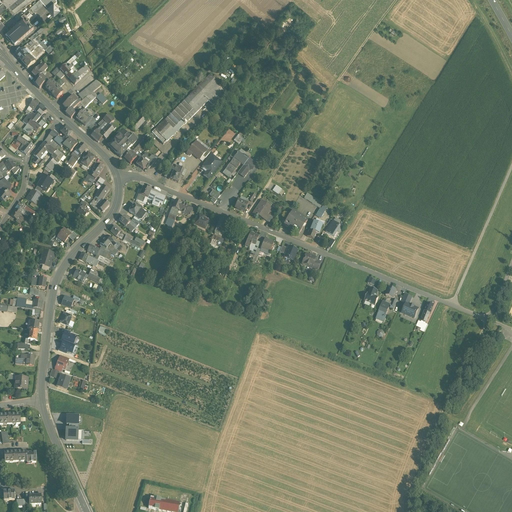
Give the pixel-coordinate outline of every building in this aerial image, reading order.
[(1,0),(2,1),(3,2),(7,6),(13,14),(29,0),(1,0)] [(38,0),(30,7),(34,12),(44,4),(40,0),(38,0)] [(47,7),(53,15),(60,9),(54,2),(53,1),(47,7)] [(25,15),(28,19),(34,14),(30,10),(25,15)] [(23,18),(4,35),(14,46),(33,30),(30,26),(31,25),(29,24),(27,25),(26,25),(28,23),(26,22),(23,18)] [(58,34),(64,30),(62,26),(56,30),(58,34)] [(36,33),(29,40),(31,42),(32,43),(34,41),(34,40),(39,36),(36,33)] [(34,41),(32,43),(33,45),(30,48),(33,51),(37,47),(39,46),(34,41)] [(28,45),(15,56),(21,62),(29,56),(34,52),(33,51),(30,48),(28,45)] [(45,52),(39,46),(37,47),(33,51),(34,52),(29,56),(31,58),(32,57),(35,61),(45,52)] [(29,56),(21,62),(27,69),(35,63),(31,58),(29,56)] [(44,67),(42,65),(39,68),(40,69),(39,70),(43,74),(47,70),(47,69),(47,70),(44,68),(45,67),(44,67)] [(65,67),(64,66),(60,70),(69,81),(69,80),(74,76),(68,70),(65,67)] [(72,69),(71,67),(68,70),(74,76),(78,73),(73,68),(72,69)] [(78,73),(74,76),(78,81),(81,79),(80,78),(88,71),(85,67),(82,70),(78,73)] [(38,68),(36,71),(35,70),(31,74),(36,79),(36,78),(37,79),(41,76),(43,74),(39,70),(40,69),(39,68),(38,68)] [(60,72),(56,76),(60,81),(60,80),(61,80),(64,77),(60,72)] [(210,75),(151,134),(156,138),(163,146),(184,125),(185,125),(208,101),(209,102),(213,106),(227,92),(223,88),(218,84),(210,75)] [(41,76),(37,79),(36,78),(36,79),(33,82),(39,90),(40,89),(39,89),(46,82),(41,76)] [(74,76),(69,80),(74,86),(79,82),(78,81),(74,76)] [(60,81),(56,85),(57,86),(60,89),(64,84),(61,80),(60,80),(60,81)] [(56,87),(51,82),(45,88),(56,100),(63,94),(59,90),(60,89),(57,86),(56,87)] [(96,82),(78,96),(80,99),(82,102),(88,97),(91,94),(92,95),(93,93),(101,87),(96,82)] [(97,97),(93,93),(92,95),(91,94),(88,97),(90,100),(93,102),(96,99),(97,97)] [(97,97),(96,99),(102,106),(107,101),(100,94),(97,97)] [(35,100),(29,95),(23,101),(18,107),(25,113),(29,107),(35,100)] [(73,96),(63,107),(68,112),(70,109),(72,111),(73,111),(77,107),(80,104),(78,101),(73,96)] [(35,100),(29,107),(34,111),(40,105),(35,100)] [(35,116),(31,120),(35,124),(46,111),(40,105),(34,111),(37,113),(35,116)] [(68,112),(65,114),(71,119),(76,114),(77,115),(80,112),(79,110),(77,109),(74,112),(73,111),(72,111),(70,109),(68,112)] [(82,111),(76,120),(84,126),(91,118),(82,111)] [(31,116),(30,115),(28,117),(27,116),(22,123),(27,126),(28,125),(31,120),(35,116),(32,114),(31,116)] [(108,116),(103,121),(105,123),(108,127),(114,122),(108,116)] [(139,119),(130,129),(135,133),(141,127),(145,122),(141,118),(140,118),(139,119)] [(35,124),(31,120),(28,125),(36,133),(40,128),(38,126),(35,124)] [(105,124),(100,128),(98,129),(103,134),(109,127),(108,127),(105,123),(105,124)] [(33,130),(28,125),(27,126),(23,131),(29,136),(33,130)] [(71,134),(65,127),(61,133),(60,133),(65,138),(67,139),(68,138),(71,134)] [(109,127),(103,134),(105,135),(102,138),(105,140),(111,134),(113,131),(109,127)] [(103,134),(98,129),(91,137),(97,143),(102,138),(105,135),(103,134)] [(123,131),(114,140),(112,142),(111,143),(110,145),(109,145),(107,147),(110,149),(110,148),(118,156),(118,157),(120,159),(122,157),(122,156),(123,155),(125,154),(126,152),(120,145),(123,143),(122,142),(128,136),(123,131)] [(59,137),(53,132),(48,138),(54,142),(56,140),(57,138),(59,137)] [(128,136),(122,142),(123,143),(120,145),(126,152),(137,140),(133,136),(130,138),(128,136)] [(243,140),(238,136),(233,141),(238,145),(243,140)] [(26,142),(18,137),(16,140),(24,146),(24,145),(26,142)] [(56,145),(54,142),(48,138),(45,142),(54,148),(57,145),(56,145)] [(67,139),(65,138),(61,142),(60,144),(58,146),(60,148),(61,149),(62,147),(69,140),(67,139)] [(77,145),(68,138),(67,139),(69,140),(62,147),(70,153),(77,145)] [(205,147),(198,140),(196,143),(203,149),(205,147)] [(141,141),(131,152),(134,155),(136,152),(144,144),(141,141)] [(26,146),(24,149),(23,148),(20,152),(26,156),(33,147),(28,143),(26,142),(24,145),(26,146)] [(54,148),(45,142),(44,142),(44,143),(52,150),(54,148)] [(57,158),(53,155),(55,153),(52,150),(44,143),(39,150),(46,156),(48,153),(52,157),(51,158),(53,160),(58,164),(60,161),(57,158)] [(196,143),(195,143),(191,147),(191,148),(188,151),(188,152),(186,154),(190,157),(192,155),(199,160),(202,157),(207,152),(203,149),(196,143)] [(81,145),(75,151),(79,155),(81,156),(86,150),(81,145)] [(46,156),(39,150),(33,157),(35,159),(42,164),(44,163),(41,161),(46,156)] [(134,155),(131,152),(124,159),(130,165),(133,162),(137,158),(136,157),(134,155)] [(248,159),(248,160),(247,159),(244,157),(238,152),(233,159),(233,160),(240,165),(243,167),(249,171),(249,169),(251,168),(251,169),(253,169),(256,165),(248,159)] [(77,157),(73,154),(71,156),(72,157),(77,162),(79,159),(77,157)] [(87,154),(83,161),(85,162),(83,166),(87,169),(94,159),(87,154)] [(149,160),(143,156),(141,159),(147,164),(147,165),(148,165),(151,162),(148,160),(149,160)] [(221,164),(212,156),(202,168),(207,172),(203,177),(208,180),(221,164)] [(77,162),(72,157),(68,163),(68,164),(73,168),(77,162)] [(42,164),(35,159),(33,162),(38,167),(39,166),(40,167),(42,164)] [(147,164),(141,159),(136,166),(143,171),(147,165),(147,164)] [(58,164),(53,160),(46,168),(50,172),(58,164)] [(240,165),(233,160),(228,166),(227,165),(226,167),(227,168),(222,174),(229,179),(240,165)] [(15,167),(11,161),(7,164),(4,165),(8,171),(9,173),(11,171),(16,168),(15,167)] [(73,168),(68,164),(68,163),(66,162),(64,164),(71,170),(73,168)] [(3,167),(0,168),(0,171),(2,175),(4,178),(5,180),(8,177),(7,177),(9,176),(8,175),(7,176),(5,173),(8,171),(4,165),(3,167)] [(99,167),(96,165),(92,171),(95,173),(96,173),(98,175),(101,171),(98,169),(99,167)] [(184,169),(176,166),(175,169),(173,174),(171,174),(169,180),(178,184),(181,176),(184,169)] [(249,171),(243,167),(237,174),(243,178),(249,171),(249,172),(249,171)] [(76,172),(72,170),(67,177),(71,179),(76,172)] [(53,182),(42,175),(39,179),(41,180),(37,187),(42,190),(44,191),(47,187),(49,188),(53,182)] [(4,179),(0,182),(0,186),(4,189),(3,190),(7,192),(12,186),(7,183),(4,179)] [(102,186),(99,191),(99,192),(105,195),(108,190),(102,186)] [(151,191),(143,188),(140,196),(139,196),(136,201),(137,201),(142,204),(145,198),(147,199),(151,191)] [(7,192),(3,190),(2,192),(0,193),(0,199),(5,203),(11,195),(7,192)] [(159,195),(151,191),(147,199),(153,202),(152,204),(155,205),(159,195)] [(220,196),(213,191),(209,196),(213,198),(216,201),(220,196)] [(40,197),(32,192),(26,200),(35,205),(40,197)] [(99,192),(95,198),(99,201),(100,202),(102,200),(105,195),(99,192)] [(224,192),(215,203),(219,207),(225,200),(222,198),(226,194),(224,192)] [(322,204),(307,194),(304,199),(319,209),(322,204)] [(159,195),(155,205),(158,207),(159,203),(162,205),(165,197),(159,195)] [(102,200),(100,202),(99,201),(96,206),(98,208),(104,202),(102,200)] [(188,207),(175,201),(172,209),(179,212),(185,215),(188,207)] [(247,205),(238,201),(235,209),(244,213),(247,205)] [(98,208),(98,209),(100,211),(103,213),(109,206),(104,202),(98,208)] [(271,208),(261,202),(252,215),(256,218),(257,218),(258,217),(263,220),(267,215),(271,208)] [(19,203),(15,210),(21,214),(22,214),(23,211),(23,210),(29,214),(28,214),(29,214),(28,215),(29,215),(32,217),(34,213),(19,203)] [(92,203),(90,206),(99,213),(100,211),(98,209),(98,208),(96,206),(92,203)] [(134,205),(129,212),(135,217),(139,220),(140,221),(143,217),(145,214),(134,205)] [(82,208),(76,213),(83,220),(89,214),(82,208)] [(179,212),(172,209),(167,219),(173,221),(174,222),(179,212)] [(21,214),(15,210),(11,216),(17,220),(20,215),(21,214)] [(307,221),(293,212),(284,225),(299,234),(307,221)] [(208,221),(201,218),(202,217),(199,215),(194,225),(204,230),(208,221)] [(267,215),(263,220),(269,224),(272,219),(267,215)] [(130,223),(124,217),(119,223),(130,232),(133,229),(128,224),(130,223)] [(220,220),(214,234),(218,236),(221,231),(223,231),(224,231),(226,228),(224,227),(226,223),(220,220)] [(315,222),(313,227),(312,226),(310,231),(316,233),(316,234),(318,235),(322,225),(317,223),(317,222),(315,222)] [(339,226),(333,222),(326,233),(333,238),(337,232),(340,227),(339,226)] [(122,233),(115,227),(110,233),(116,238),(123,241),(129,244),(131,241),(132,239),(125,236),(125,237),(121,235),(122,233)] [(64,229),(57,237),(64,243),(71,235),(64,229)] [(310,231),(309,231),(306,237),(313,240),(316,234),(316,233),(310,231)] [(258,237),(250,234),(245,246),(250,248),(251,244),(255,245),(256,242),(258,237)] [(220,239),(213,236),(210,244),(212,245),(216,247),(220,239)] [(116,245),(107,237),(100,244),(103,247),(107,251),(108,250),(110,252),(108,254),(114,256),(118,253),(118,252),(116,251),(119,248),(120,247),(117,244),(116,245)] [(274,243),(264,239),(260,249),(270,253),(274,243)] [(17,243),(9,241),(7,252),(12,254),(15,254),(16,247),(17,243)] [(100,250),(90,246),(87,252),(97,256),(100,250)] [(288,249),(282,247),(279,253),(285,255),(288,249)] [(297,251),(288,248),(288,249),(285,255),(284,258),(293,261),(297,251)] [(104,252),(100,250),(97,256),(99,257),(104,259),(106,253),(104,252)] [(44,252),(40,265),(42,266),(49,268),(52,259),(55,260),(56,255),(44,252)] [(94,260),(82,254),(78,261),(86,265),(87,262),(90,263),(89,264),(92,265),(94,260)] [(315,258),(306,255),(303,261),(302,262),(302,263),(302,265),(304,266),(305,265),(311,268),(314,261),(315,258)] [(320,263),(314,261),(311,268),(317,270),(320,263)] [(85,275),(77,270),(72,279),(80,283),(85,275)] [(95,277),(89,274),(88,277),(88,278),(98,283),(100,279),(97,278),(95,277)] [(376,281),(370,278),(368,284),(374,287),(374,286),(376,281)] [(40,280),(32,279),(31,287),(39,288),(40,280)] [(396,291),(389,288),(386,296),(389,298),(393,299),(394,296),(396,297),(396,295),(395,295),(396,291)] [(378,292),(370,289),(368,295),(368,294),(367,294),(364,302),(365,302),(375,306),(378,298),(375,297),(378,292)] [(412,298),(405,295),(402,302),(406,304),(409,306),(412,298)] [(72,300),(64,297),(61,306),(70,309),(74,301),(72,300)] [(42,302),(34,301),(33,301),(33,303),(33,304),(34,304),(33,307),(33,311),(35,311),(41,312),(42,302)] [(383,303),(378,315),(384,317),(389,305),(386,304),(383,303)] [(409,306),(406,304),(402,314),(414,319),(418,310),(409,306)] [(433,307),(427,304),(424,311),(430,314),(433,307)] [(430,314),(424,311),(421,319),(423,320),(422,321),(426,323),(430,314)] [(64,314),(60,324),(68,327),(72,317),(66,314),(64,314)] [(39,323),(31,322),(29,331),(37,332),(39,323)] [(100,326),(98,334),(104,336),(106,328),(100,326)] [(37,332),(29,331),(28,336),(27,341),(30,341),(36,342),(37,341),(38,339),(37,338),(37,332)] [(70,336),(64,334),(61,341),(63,342),(73,346),(76,338),(70,336)] [(73,346),(63,342),(61,349),(60,349),(67,352),(72,354),(75,346),(73,346)] [(27,357),(26,357),(26,361),(26,366),(33,366),(34,357),(27,357)] [(68,363),(59,359),(56,367),(62,369),(65,371),(68,363)] [(53,371),(50,377),(57,379),(59,373),(53,371)] [(57,388),(67,390),(70,380),(64,378),(65,378),(62,377),(61,377),(60,380),(58,379),(57,383),(59,383),(57,388)] [(28,379),(17,378),(16,390),(26,391),(28,379)] [(19,415),(0,415),(0,425),(20,425),(20,415),(19,415)] [(83,432),(78,432),(78,417),(67,417),(66,426),(69,426),(69,431),(66,431),(66,441),(82,442),(82,441),(83,432)] [(26,452),(4,454),(4,453),(4,464),(5,464),(5,463),(26,462),(27,462),(26,454),(26,452)] [(26,454),(27,462),(26,462),(27,464),(36,463),(36,464),(36,453),(35,453),(26,454)] [(14,492),(3,493),(3,492),(3,498),(4,502),(14,501),(15,501),(14,492)] [(177,511),(179,504),(150,498),(148,509),(163,511),(177,511)]
